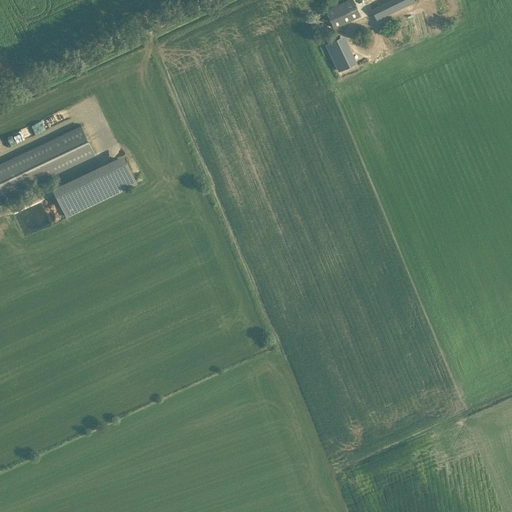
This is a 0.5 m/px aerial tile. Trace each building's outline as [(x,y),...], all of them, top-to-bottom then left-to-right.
[(345,0),(325,8),(333,27),(361,15),(354,0),(345,0)] [(406,4),(404,0),(389,0),(386,2),(391,11),(406,4)] [(443,0),(447,11),(454,9),(451,0),(443,0)] [(416,35),(435,29),(427,5),(408,11),(416,35)] [(54,116),(40,120),(41,128),(56,124),(54,116)] [(0,199),(53,174),(95,154),(81,124),(0,162),(0,199)] [(137,182),(123,152),(53,185),(66,216),(137,182)]
